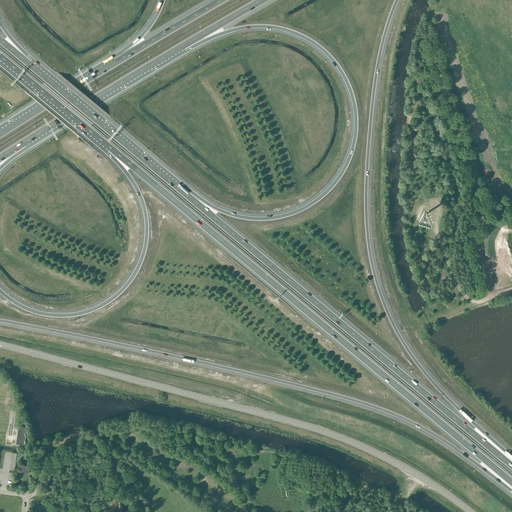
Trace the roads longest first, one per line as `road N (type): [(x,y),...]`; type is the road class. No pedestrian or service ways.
road 1 (motorway): [(0,320),(359,402),(446,442),(511,492)]
road 2 (motorway): [(109,147),(511,483)]
road 3 (motorway): [(511,460),(403,343),(371,262),(371,109),(396,0)]
road 4 (secondary): [(470,511),(389,459),(317,429),(0,344)]
road 5 (motorway): [(181,47),(259,27),(304,37),(339,68),(356,123),(342,173),(295,212),(241,218),(185,193)]
road 6 (motorway): [(511,466),(185,193)]
road 7 (motorway): [(109,147),(145,210),(143,254),(128,283),(96,308),(64,316),(25,309),(0,291)]
road 8 (motorway): [(185,193),(30,65)]
road 9 (motorway): [(25,141),(181,47)]
road 10 (motorway): [(0,56),(109,147)]
road 11 (motorway): [(115,62),(0,134)]
road 12 (motorway): [(223,0),(115,62)]
